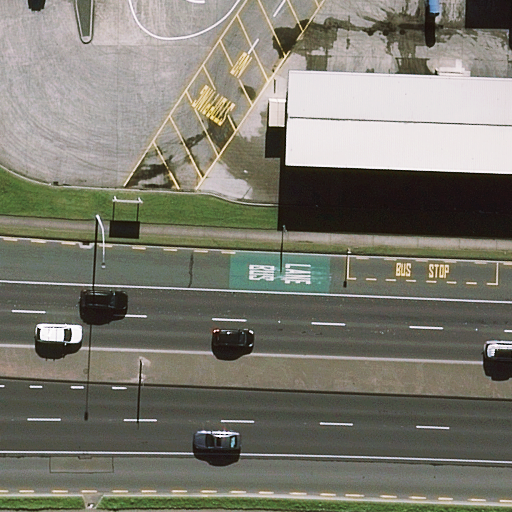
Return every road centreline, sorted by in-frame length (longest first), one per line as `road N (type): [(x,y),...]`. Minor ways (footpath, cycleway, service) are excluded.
road 1 (trunk): [(0,295),(511,324)]
road 2 (trunk): [(511,438),(0,413)]
